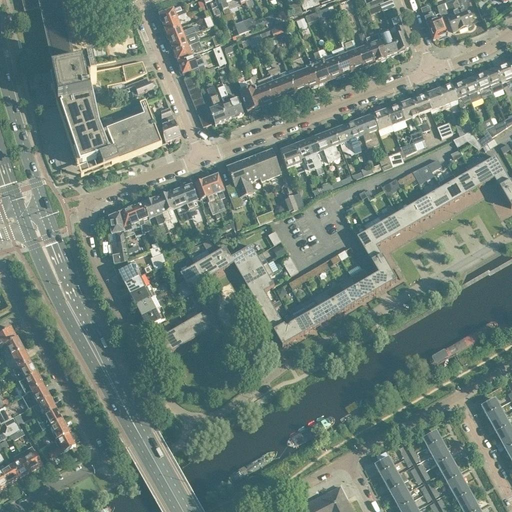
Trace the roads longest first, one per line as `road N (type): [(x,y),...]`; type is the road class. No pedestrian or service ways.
road 1 (secondary): [(190,511),(89,326),(45,217)]
road 2 (secondary): [(23,226),(51,293),(174,511)]
road 3 (residential): [(133,338),(171,409),(204,420),(380,310)]
road 4 (residential): [(11,511),(79,471),(95,452),(0,268)]
road 5 (residential): [(133,338),(91,251),(88,201),(201,160)]
road 6 (residential): [(201,160),(432,71)]
road 7 (residential): [(147,0),(144,16),(201,160)]
road 8 (secondary): [(45,217),(0,68)]
road 9 (residential): [(511,235),(380,310)]
road 10 (residential): [(456,398),(347,458)]
